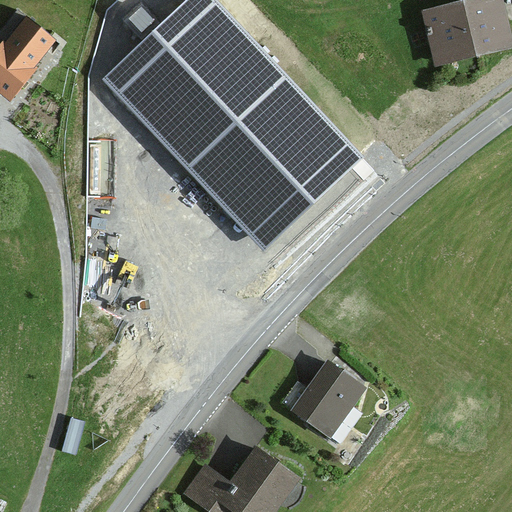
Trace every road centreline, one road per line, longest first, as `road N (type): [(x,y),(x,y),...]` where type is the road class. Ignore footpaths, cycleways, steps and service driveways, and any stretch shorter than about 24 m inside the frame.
road 1 (secondary): [(123,511),(226,376),(354,238),(511,112)]
road 2 (residential): [(0,129),(45,165),(65,222),(73,326),(63,401),(32,511)]
